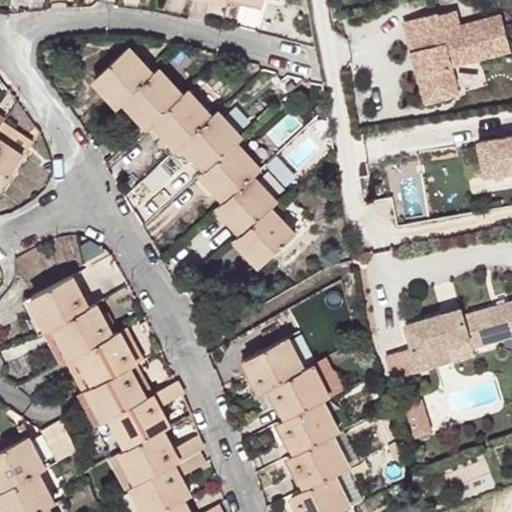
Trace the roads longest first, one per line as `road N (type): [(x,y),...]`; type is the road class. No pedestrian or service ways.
road 1 (residential): [(319,0),(357,220),(400,235),(511,213)]
road 2 (residential): [(102,195),(187,351),(248,511)]
road 3 (residential): [(9,43),(40,28),(120,14),(300,60)]
road 4 (residential): [(9,43),(102,195)]
